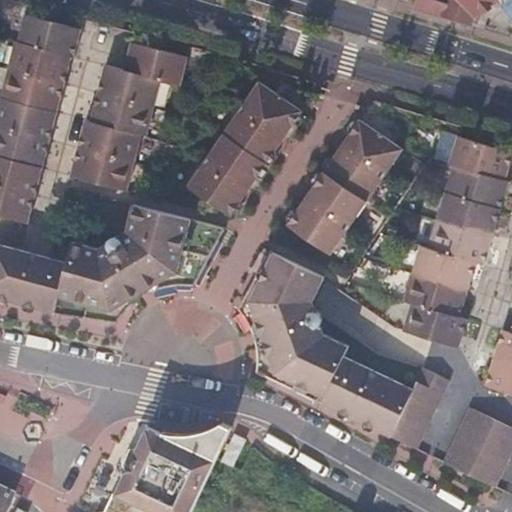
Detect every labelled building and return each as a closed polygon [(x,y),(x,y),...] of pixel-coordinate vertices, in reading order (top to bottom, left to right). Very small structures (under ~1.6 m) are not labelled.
[(442,15),(444,16),(462,0),(412,0),(412,1),(444,12),(442,15)] [(462,0),(444,16),(465,23),(467,17),(471,17),(490,0),(462,0)] [(0,119),(0,213),(30,222),(74,56),(78,57),(85,29),(30,14),(24,42),(21,41),(0,119)] [(74,172),(129,187),(144,132),(149,133),(163,80),(183,86),(190,58),(137,43),(129,70),(108,65),(94,119),(89,117),(74,172)] [(233,212),(268,159),(303,104),(260,78),(189,184),(233,212)] [(332,251),(406,148),(362,118),(317,182),(291,221),(291,222),(332,251)] [(511,180),(511,179),(511,175),(511,151),(465,137),(457,163),(460,164),(433,248),(426,246),(409,301),(417,304),(408,330),(463,348),(471,321),(465,318),(482,263),(487,264),(511,185),(511,180)] [(149,291),(153,290),(163,286),(176,283),(193,284),(228,227),(144,199),(137,223),(141,230),(131,236),(115,244),(105,249),(102,243),(78,235),(71,257),(0,240),(0,296),(54,311),(98,318),(99,318),(119,321),(120,318),(126,310),(133,303),(142,296),(149,291)] [(115,244),(131,236),(127,233),(122,231),(118,233),(115,237),(115,244)] [(258,364),(256,370),(399,438),(422,389),(349,353),(354,343),(331,331),(325,333),(323,324),(328,319),(328,313),(326,310),(317,306),(314,298),(320,296),(330,272),(276,245),(239,307),(242,312),(249,321),(254,332),(257,348),(258,364)] [(511,329),(507,328),(490,383),(511,389),(511,329)] [(399,438),(409,443),(423,450),(457,378),(433,366),(422,389),(399,438)] [(450,463),(502,487),(511,466),(511,421),(478,406),(450,463)] [(191,511),(216,459),(233,425),(222,420),(210,425),(197,430),(184,431),(170,431),(154,426),(148,423),(138,445),(129,446),(126,453),(123,459),(127,468),(117,488),(116,491),(112,490),(103,509),(94,510),(93,511),(191,511)] [(234,432),(220,461),(232,467),(244,442),(246,438),(234,432)] [(232,467),(220,461),(212,476),(224,483),(232,467)] [(0,511),(6,511),(17,492),(0,482),(0,511)]
